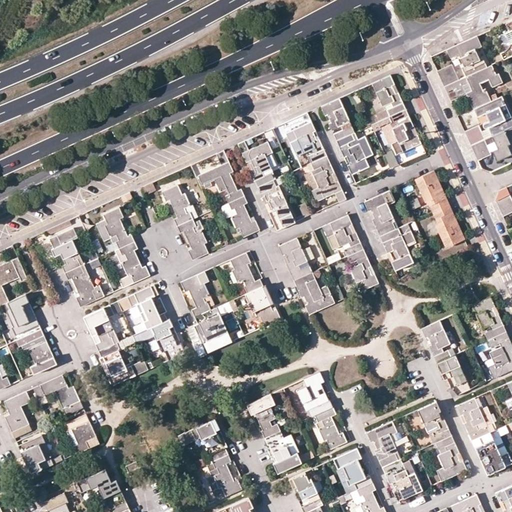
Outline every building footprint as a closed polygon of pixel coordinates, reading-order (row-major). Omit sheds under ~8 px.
[(511,19),(505,23),(509,31),(511,29),(511,41),(509,43),(509,44),(508,45),(508,46),(507,47),(506,48),(505,49),(504,49),(504,50),(503,50),(502,51),(501,52),(499,53),(502,59),(511,55),(511,19)] [(476,36),(446,49),(450,58),(457,54),(463,65),(460,67),(464,77),(486,67),(481,57),(478,58),(474,49),(481,46),(476,36)] [(437,71),(439,76),(453,70),(450,64),(437,71)] [(473,109),(489,101),(484,89),(482,90),(479,83),(488,79),(491,86),(501,82),(498,73),(495,74),(491,65),(486,67),(464,77),(458,80),(444,86),(448,95),(463,87),(462,85),(467,83),(471,90),(466,93),(473,109)] [(444,86),(458,80),(453,70),(439,76),(444,86)] [(391,75),(373,83),(384,105),(392,102),(394,106),(388,109),(391,116),(407,109),(399,92),(397,92),(393,84),(395,83),(391,75)] [(450,100),(450,101),(466,93),(463,87),(448,95),(450,100)] [(492,136),(511,126),(511,121),(501,96),(489,101),(473,109),(477,117),(485,113),(488,120),(484,122),(483,123),(482,124),(482,125),(482,126),(482,127),(483,127),(484,128),(486,128),(487,127),(492,136)] [(332,122),(330,123),(338,140),(348,136),(342,124),(351,120),(340,98),(323,106),(327,115),(329,114),(332,122)] [(397,154),(422,142),(418,134),(416,135),(412,127),(414,126),(407,109),(391,116),(395,122),(398,121),(399,125),(394,127),(400,140),(392,143),(397,154)] [(311,121),(286,132),(291,143),(298,139),(303,152),(312,148),(313,153),(308,155),(311,162),(327,155),(319,138),(316,139),(312,131),(315,130),(311,121)] [(385,127),(392,143),(400,140),(394,127),(399,125),(398,121),(395,122),(385,127)] [(464,131),(467,138),(480,132),(477,126),(464,131)] [(511,126),(492,136),(497,148),(492,150),(496,160),(511,152),(511,126)] [(470,145),(483,140),(480,132),(467,138),(470,145)] [(348,136),(338,140),(353,173),(368,167),(364,158),(372,155),(364,136),(357,140),(354,133),(348,136)] [(249,149),(245,140),(238,143),(242,152),(249,149)] [(249,149),(242,152),(246,161),(248,160),(252,168),(250,169),(257,186),(273,179),(276,178),(272,171),(264,175),(262,170),(271,166),(265,154),(272,151),(267,140),(249,149)] [(483,140),(470,145),(475,155),(487,149),(483,140)] [(385,153),(392,167),(400,164),(394,149),(385,153)] [(487,149),(475,155),(477,160),(490,154),(487,149)] [(224,150),(216,153),(221,164),(198,175),(202,184),(204,183),(206,186),(211,184),(210,181),(214,179),(220,191),(225,188),(228,194),(225,195),(228,202),(244,195),(241,188),(237,189),(229,172),(233,170),(224,150)] [(327,155),(311,162),(314,169),(320,166),(322,171),(313,174),(319,187),(312,190),(317,200),(334,192),(339,201),(346,198),(338,180),(335,181),(331,173),(334,171),(327,155)] [(491,156),(479,162),(484,170),(495,164),(491,156)] [(433,170),(415,178),(426,201),(434,197),(436,202),(430,205),(433,211),(449,204),(441,187),(438,188),(435,180),(437,179),(433,170)] [(273,179),(257,186),(265,203),(267,202),(271,210),(269,211),(277,229),(295,221),(279,184),(276,185),(273,179)] [(153,182),(143,186),(147,194),(157,190),(153,182)] [(177,225),(193,218),(189,211),(186,212),(184,207),(190,204),(184,192),(182,193),(177,184),(162,191),(166,200),(169,199),(177,216),(173,218),(177,225)] [(511,202),(505,188),(499,190),(495,200),(499,210),(511,204),(511,202)] [(392,190),(367,202),(371,211),(373,210),(376,217),(374,218),(382,236),(398,229),(395,222),(397,221),(390,205),(397,201),(392,190)] [(121,201),(133,195),(131,191),(119,197),(121,201)] [(243,236),(259,229),(255,219),(251,221),(244,204),(247,202),(244,195),(228,202),(232,209),(234,208),(237,213),(231,216),(238,231),(241,230),(243,236)] [(449,204),(433,211),(437,218),(442,216),(444,220),(436,224),(446,245),(464,238),(460,229),(457,230),(454,222),(456,221),(449,204)] [(511,204),(499,210),(501,214),(511,209),(511,204)] [(104,213),(106,218),(97,222),(104,240),(116,234),(119,239),(116,241),(119,248),(135,241),(132,233),(128,235),(120,218),(123,216),(119,206),(104,213)] [(344,248),(348,255),(363,248),(355,231),(353,232),(349,224),(351,223),(348,214),(322,226),(333,248),(348,241),(350,246),(344,248)] [(193,218),(177,225),(180,232),(184,231),(192,248),(188,249),(192,259),(208,251),(204,242),(207,241),(201,229),(203,228),(199,219),(195,221),(193,218)] [(410,224),(400,228),(403,235),(413,231),(410,224)] [(65,272),(84,263),(73,239),(77,237),(73,227),(50,238),(54,247),(58,246),(66,264),(62,265),(65,272)] [(398,229),(382,236),(389,253),(392,252),(395,259),(393,260),(397,269),(415,261),(407,245),(405,239),(396,243),(394,239),(403,235),(400,228),(398,229)] [(413,231),(403,235),(394,239),(396,243),(405,239),(407,245),(417,241),(413,231)] [(297,237),(279,245),(283,254),(285,253),(289,261),(286,262),(294,279),(312,271),(308,261),(305,254),(302,249),(297,237)] [(119,248),(115,249),(121,262),(122,261),(128,273),(119,277),(123,287),(150,275),(146,265),(142,267),(134,249),(138,247),(135,241),(119,248)] [(302,249),(305,254),(308,261),(314,258),(309,247),(302,249)] [(360,290),(378,282),(374,273),(371,274),(368,266),(371,265),(363,248),(348,255),(351,262),(356,259),(358,264),(350,267),(360,290)] [(330,263),(342,258),(339,251),(327,257),(330,263)] [(248,292),(263,285),(260,278),(255,280),(247,263),(251,261),(247,252),(230,259),(235,269),(232,270),(238,281),(244,279),(246,284),(245,285),(248,292)] [(0,305),(4,304),(9,301),(1,284),(20,276),(21,280),(27,277),(18,256),(0,264),(0,305)] [(89,271),(102,264),(99,257),(86,264),(89,271)] [(80,306),(104,295),(99,284),(94,287),(84,263),(65,272),(68,279),(72,277),(80,294),(76,296),(80,306)] [(197,274),(201,284),(204,283),(209,280),(204,271),(197,274)] [(312,271),(294,279),(301,296),(304,295),(308,303),(305,304),(309,313),(334,302),(327,284),(320,287),(312,271)] [(196,316),(211,309),(208,301),(206,302),(204,297),(210,295),(204,283),(201,284),(197,274),(181,281),(186,291),(189,289),(197,306),(192,308),(196,316)] [(148,328),(168,319),(164,312),(160,314),(152,297),(159,294),(154,284),(118,301),(122,311),(137,304),(148,328)] [(266,292),(263,285),(248,292),(246,293),(251,306),(253,305),(258,317),(261,316),(265,325),(281,318),(277,308),(273,310),(270,304),(274,302),(269,291),(266,292)] [(9,301),(4,304),(14,326),(12,327),(15,334),(39,323),(25,294),(9,301)] [(490,296),(471,305),(482,328),(490,325),(492,329),(484,332),(487,339),(505,331),(497,314),(495,315),(492,307),(494,306),(490,296)] [(110,304),(85,316),(89,325),(93,323),(101,341),(97,342),(100,350),(117,342),(119,341),(108,317),(114,314),(110,304)] [(232,340),(217,306),(211,309),(196,316),(199,323),(194,325),(201,342),(195,345),(200,355),(232,340)] [(169,359),(185,352),(180,342),(177,344),(169,326),(171,326),(168,319),(148,328),(133,335),(136,341),(155,333),(163,351),(165,350),(169,359)] [(438,319),(421,327),(425,337),(428,336),(431,343),(429,345),(436,362),(450,355),(447,349),(443,351),(441,346),(449,343),(438,319)] [(245,334),(258,329),(256,322),(242,328),(245,334)] [(93,323),(89,325),(97,342),(101,341),(93,323)] [(194,325),(187,328),(195,345),(201,342),(194,325)] [(57,363),(41,329),(16,340),(20,346),(22,345),(24,351),(29,349),(35,363),(31,365),(35,373),(57,363)] [(493,378),(511,368),(511,352),(511,349),(511,348),(511,345),(505,331),(487,339),(490,347),(499,343),(500,347),(489,352),(494,363),(488,366),(493,378)] [(133,335),(122,339),(125,346),(136,341),(133,335)] [(117,342),(100,350),(105,361),(102,362),(112,384),(148,368),(144,359),(126,367),(118,349),(119,349),(117,342)] [(486,348),(479,350),(482,359),(489,357),(486,348)] [(452,396),(470,388),(454,354),(450,355),(436,362),(444,379),(446,378),(450,385),(447,387),(452,396)] [(0,389),(11,385),(7,377),(3,379),(0,371),(0,389)] [(316,414),(332,406),(329,399),(328,400),(320,382),(324,380),(320,371),(303,378),(307,388),(305,389),(310,401),(316,414)] [(69,387),(64,375),(35,388),(39,398),(57,390),(67,414),(84,406),(74,385),(69,387)] [(304,404),(310,401),(305,389),(298,392),(304,404)] [(5,415),(15,436),(32,429),(21,405),(31,400),(27,390),(4,400),(10,413),(5,415)] [(270,393),(247,404),(251,413),(254,412),(262,430),(261,430),(264,437),(280,430),(277,422),(272,425),(269,419),(275,417),(270,405),(274,403),(270,393)] [(487,432),(489,431),(486,425),(493,422),(488,410),(481,413),(474,398),(456,406),(460,415),(462,414),(466,421),(464,422),(471,439),(487,432)] [(436,401),(418,409),(428,432),(437,428),(439,433),(433,435),(436,442),(451,435),(443,417),(441,419),(438,411),(440,410),(436,401)] [(330,448),(347,441),(342,431),(339,433),(331,415),(335,413),(332,406),(316,414),(315,414),(318,421),(321,419),(324,425),(319,427),(324,439),(326,438),(330,448)] [(77,452),(95,444),(92,437),(96,435),(86,413),(65,423),(68,429),(72,428),(78,443),(74,445),(77,452)] [(214,418),(178,435),(182,445),(200,437),(212,461),(228,454),(225,446),(223,447),(215,430),(219,428),(214,418)] [(391,421),(367,432),(382,467),(397,460),(394,453),(397,451),(390,434),(396,431),(391,421)] [(278,472),(301,461),(296,452),(292,454),(286,441),(280,443),(278,439),(283,436),(280,430),(264,437),(267,444),(269,443),(276,460),(273,462),(278,472)] [(487,473),(511,462),(507,451),(500,455),(494,443),(486,447),(484,442),(490,439),(487,432),(471,439),(479,457),(481,456),(485,464),(483,465),(487,473)] [(19,444),(29,466),(38,461),(41,468),(54,463),(50,456),(52,455),(42,434),(19,444)] [(441,480),(466,469),(462,460),(460,461),(456,453),(458,452),(451,435),(436,442),(439,449),(445,446),(446,451),(438,454),(444,467),(437,470),(441,480)] [(357,448),(333,459),(338,468),(343,466),(348,478),(346,479),(349,484),(354,482),(357,489),(372,482),(369,475),(365,476),(358,459),(361,457),(357,448)] [(207,477),(216,499),(241,488),(237,478),(234,480),(226,463),(231,460),(228,454),(212,461),(206,463),(212,475),(207,477)] [(397,501),(422,489),(415,472),(408,475),(400,458),(397,460),(382,467),(389,483),(392,482),(396,490),(393,491),(397,501)] [(136,461),(126,465),(131,477),(141,472),(136,461)] [(105,468),(76,482),(80,491),(98,484),(109,509),(126,501),(116,479),(111,481),(105,468)] [(305,472),(289,479),(293,488),(296,487),(304,504),(301,505),(304,511),(305,511),(320,506),(323,504),(319,497),(314,499),(312,494),(317,492),(312,480),(309,481),(305,472)] [(385,511),(383,506),(380,507),(372,491),(375,489),(372,482),(357,489),(360,496),(362,494),(365,500),(359,503),(363,511),(385,511)] [(511,511),(511,484),(495,492),(499,501),(502,500),(505,508),(503,509),(504,511),(511,511)] [(359,503),(365,500),(362,494),(360,496),(357,489),(350,492),(355,504),(359,503)] [(44,501),(48,511),(69,511),(65,502),(68,501),(64,492),(44,501)] [(477,493),(451,505),(454,511),(484,511),(482,511),(479,503),(481,503),(477,493)] [(251,511),(250,508),(253,506),(249,497),(224,508),(226,511),(251,511)] [(130,511),(126,501),(109,509),(109,511),(130,511)]
